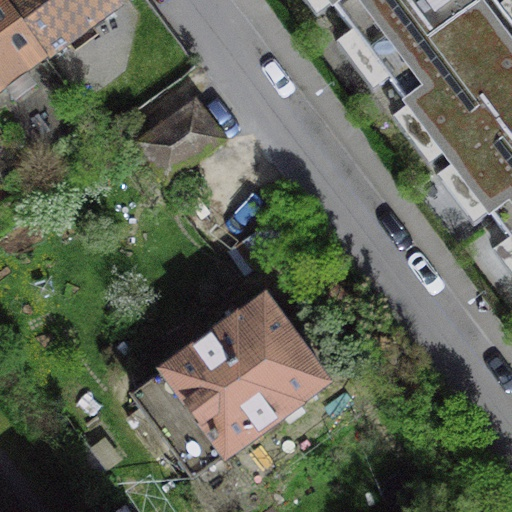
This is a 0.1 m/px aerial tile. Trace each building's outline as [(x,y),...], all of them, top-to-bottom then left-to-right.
[(0,0),(0,88),(45,55),(2,0),(0,0)] [(113,0),(2,0),(45,55),(115,3),(113,0)] [(327,0),(449,159),(511,112),(511,28),(490,0),(327,0)] [(193,105),(142,145),(167,178),(219,138),(193,105)] [(511,112),(449,159),(511,242),(511,112)] [(325,383),(265,300),(134,396),(194,477),(325,383)]
